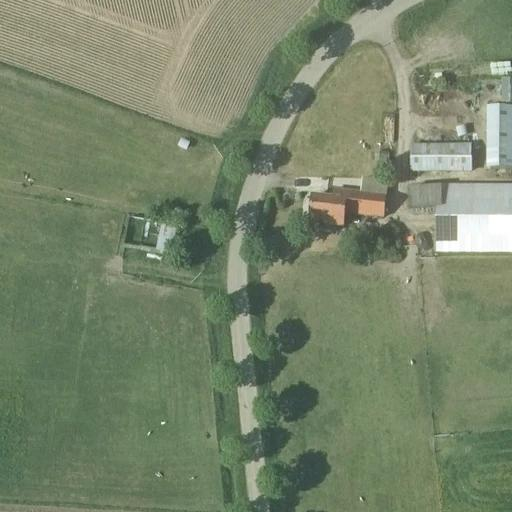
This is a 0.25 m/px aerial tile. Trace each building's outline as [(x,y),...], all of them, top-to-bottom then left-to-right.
[(511,170),(511,108),(486,109),(486,171),(511,170)] [(471,147),(410,146),(410,175),(471,175),(471,147)] [(311,201),(309,221),(324,223),(324,225),(324,226),(344,228),(345,216),(345,214),(383,219),(385,208),(388,183),(362,180),(362,181),(360,196),(333,193),(332,193),(331,200),(312,198),(311,201)] [(435,189),(408,191),(409,214),(435,213),(435,256),(511,255),(511,187),(435,187),(435,189)] [(134,215),(126,246),(173,257),(181,226),(134,215)]
